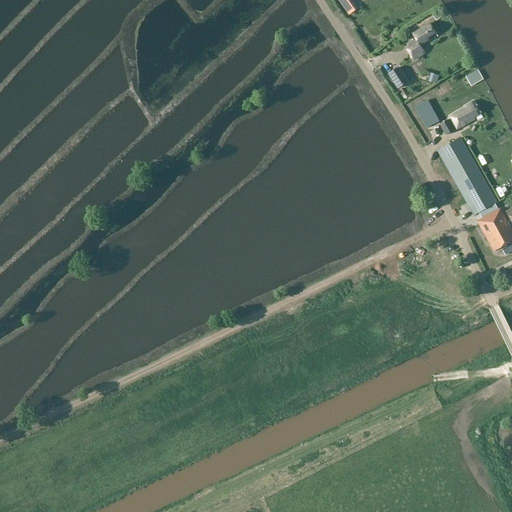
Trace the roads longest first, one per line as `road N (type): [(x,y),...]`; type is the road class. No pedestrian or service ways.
road 1 (track): [(453,222),(0,440)]
road 2 (unclassified): [(511,345),(414,146),(319,0)]
